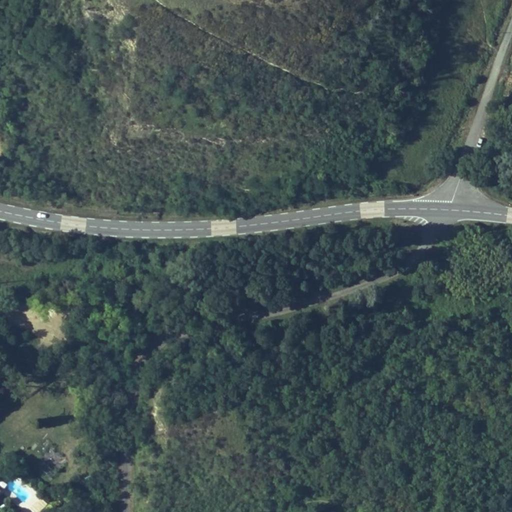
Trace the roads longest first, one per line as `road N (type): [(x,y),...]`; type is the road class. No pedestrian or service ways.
road 1 (unclassified): [(447,209),(414,258),(376,280),(184,330),(144,352),(127,395),(125,511)]
road 2 (tertiary): [(0,211),(166,230),(447,209)]
road 3 (unclassified): [(447,209),(511,26)]
